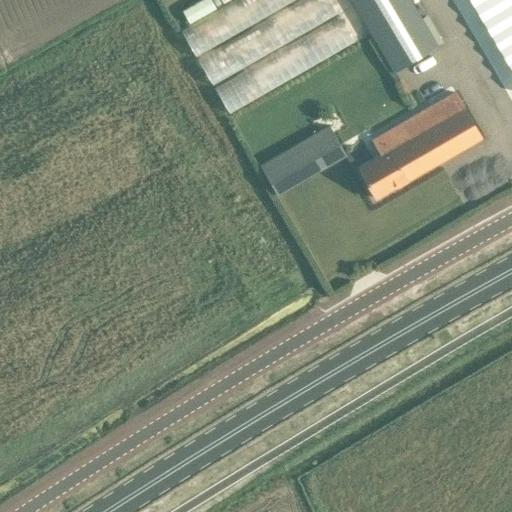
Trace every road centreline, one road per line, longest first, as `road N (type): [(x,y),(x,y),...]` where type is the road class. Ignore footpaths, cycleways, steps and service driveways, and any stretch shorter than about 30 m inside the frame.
road 1 (unclassified): [(511,221),(22,511)]
road 2 (primary): [(106,511),(511,269)]
